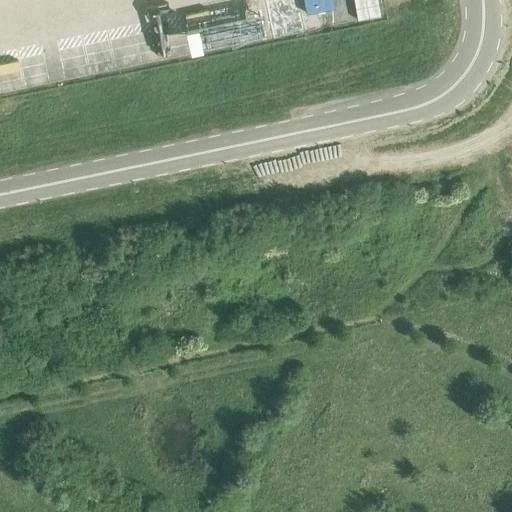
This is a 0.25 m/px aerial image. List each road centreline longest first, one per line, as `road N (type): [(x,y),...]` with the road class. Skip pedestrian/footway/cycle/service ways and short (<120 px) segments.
road 1 (track): [(511,367),(473,348),(372,323),(0,399)]
road 2 (unclassified): [(0,195),(511,89)]
